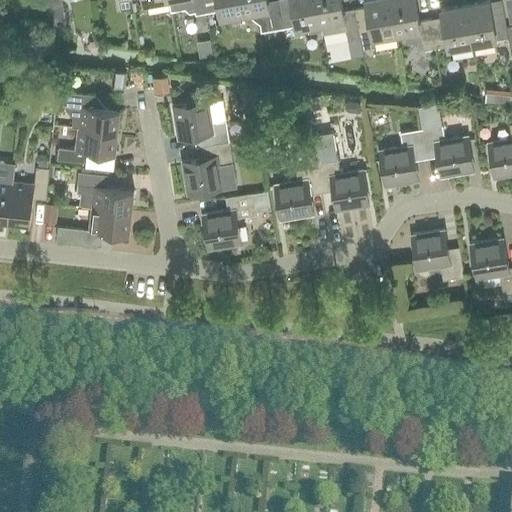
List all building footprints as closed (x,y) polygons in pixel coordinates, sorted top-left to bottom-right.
[(49,0),(54,26),(66,23),(61,0),(49,0)] [(135,11),(132,0),(120,0),(119,0),(121,11),(130,10),(130,12),(135,11)] [(169,0),(171,11),(186,9),(190,13),(195,12),(196,15),(208,13),(205,0),(169,0)] [(205,0),(208,13),(220,11),(221,18),(246,13),(261,24),(262,32),(273,30),(285,27),(279,0),(273,0),(268,1),(267,0),(205,0)] [(322,27),(317,0),(279,0),(285,27),(297,25),(298,32),(322,27)] [(361,40),(356,9),(344,11),(341,0),(317,0),(322,27),(345,22),(349,43),(361,40)] [(397,36),(390,0),(366,0),(367,7),(356,9),(361,40),(373,38),(374,41),(397,36)] [(415,0),(390,0),(397,36),(421,31),(425,52),(437,49),(431,19),(420,21),(415,0)] [(502,0),(496,0),(490,1),(490,0),(466,5),(473,45),(498,40),(498,39),(509,37),(507,27),(502,0)] [(473,45),(466,5),(442,9),(443,17),(431,19),(437,49),(449,47),(450,49),(473,45)] [(198,42),(201,57),(213,54),(211,40),(198,42)] [(155,80),(158,96),(171,94),(168,78),(155,80)] [(79,127),(119,131),(121,109),(102,106),(103,102),(98,95),(59,90),(57,103),(67,104),(67,109),(74,119),(73,127),(79,127)] [(322,97),(309,97),(310,112),(323,111),(322,97)] [(29,113),(31,100),(23,99),(21,112),(29,113)] [(231,141),(227,120),(224,100),(210,102),(209,100),(174,106),(179,137),(195,135),(197,147),(201,146),(231,141)] [(362,110),(363,106),(360,102),(351,101),(347,104),(346,108),(350,112),(359,113),(362,110)] [(442,125),(438,103),(421,106),(425,128),(442,125)] [(511,123),(509,124),(511,138),(489,142),(495,177),(511,173),(511,123)] [(446,139),(444,129),(444,125),(442,125),(425,128),(422,128),(427,158),(439,156),(443,176),(474,170),(468,135),(446,139)] [(116,153),(119,131),(79,127),(77,149),(60,147),(59,159),(85,162),(87,150),(116,153)] [(427,158),(422,128),(401,132),(404,146),(381,150),(387,185),(419,180),(415,160),(427,158)] [(338,210),(369,204),(364,169),(341,172),(334,131),(314,134),(317,153),(319,166),(318,166),(323,192),(335,190),(338,210)] [(234,162),(231,141),(201,146),(203,158),(183,161),(189,193),(224,187),(220,164),(234,162)] [(319,166),(317,153),(305,156),(308,168),(318,166),(319,166)] [(35,183),(14,181),(10,220),(32,223),(35,193),(47,194),(50,168),(37,166),(35,183)] [(318,166),(308,168),(297,170),(299,180),(276,183),(282,219),(314,214),(311,194),(323,192),(318,166)] [(80,171),(78,184),(77,192),(84,193),(83,206),(93,207),(133,211),(135,189),(105,186),(107,174),(80,171)] [(0,219),(10,220),(14,181),(0,179),(0,219)] [(265,190),(253,192),(255,204),(267,202),(265,190)] [(257,214),(255,204),(253,192),(228,197),(230,209),(204,213),(210,249),(242,243),(237,217),(257,214)] [(45,223),(58,224),(60,206),(47,204),(45,223)] [(130,233),(133,211),(93,207),(90,229),(59,226),(58,241),(99,245),(100,230),(130,233)] [(442,279),(464,276),(459,246),(447,248),(444,228),(412,234),(418,269),(440,265),(442,279)] [(502,294),(511,292),(511,265),(507,267),(502,237),(471,242),(476,278),(499,274),(502,294)]
